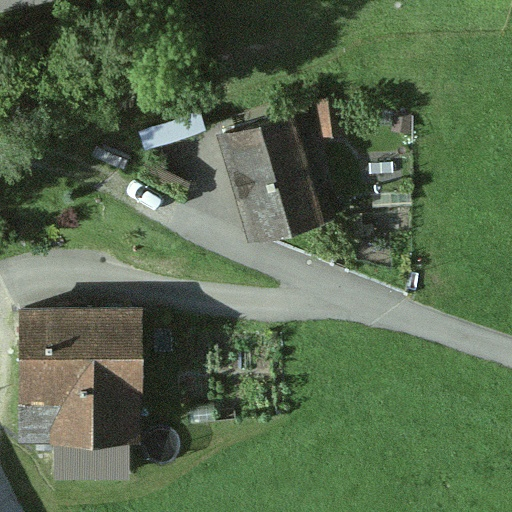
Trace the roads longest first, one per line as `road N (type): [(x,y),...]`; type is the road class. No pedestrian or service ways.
road 1 (track): [(0,283),(93,272),(228,301),(383,305)]
road 2 (unclassified): [(511,348),(383,305),(176,214)]
road 3 (track): [(0,147),(91,171),(176,214)]
